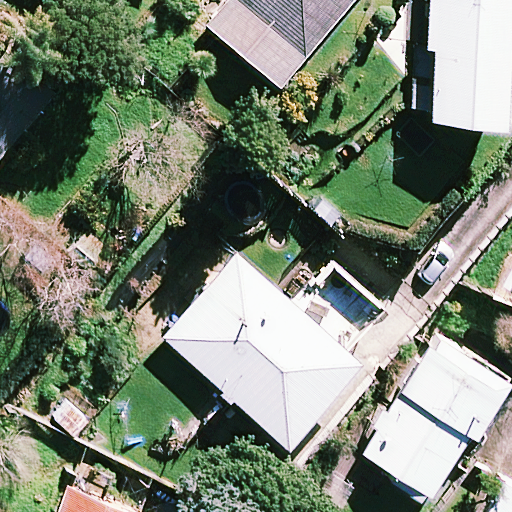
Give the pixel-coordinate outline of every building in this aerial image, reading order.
[(336,0),(216,0),(199,21),(271,80),(336,0)] [(507,0),(423,0),(413,107),(487,114),(495,35),(504,36),(507,0)] [(0,131),(37,88),(0,56),(0,131)] [(399,235),(438,192),(416,171),(376,214),(399,235)] [(294,307),(229,250),(157,334),(271,433),(343,349),(337,344),(372,303),(329,266),(294,307)] [(486,370),(425,333),(351,455),(412,492),(486,370)] [(107,469),(75,458),(55,511),(137,511),(138,510),(98,496),(107,469)] [(511,511),(511,483),(493,475),(475,511),(511,511)]
